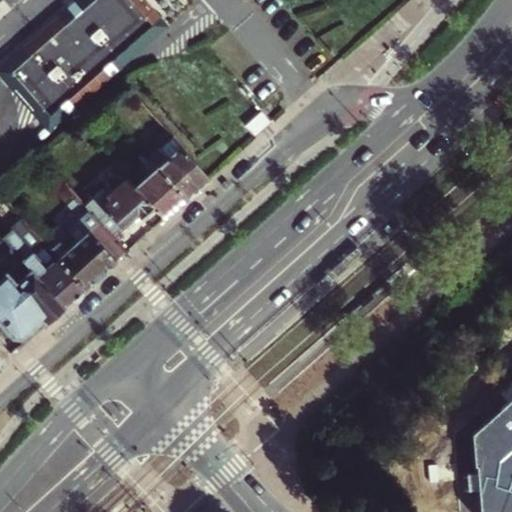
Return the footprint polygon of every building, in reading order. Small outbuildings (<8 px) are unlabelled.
[(160,28),(135,0),(86,0),(19,59),(21,62),(6,76),(43,120),(58,107),(62,111),(160,28)] [(154,156),(162,165),(191,197),(214,177),(176,135),(154,156)] [(143,171),(134,179),(158,207),(168,218),(191,197),(162,165),(149,177),(143,171)] [(102,221),(114,235),(139,213),(144,219),(158,207),(134,179),(131,176),(101,202),(105,206),(96,214),(102,221)] [(54,230),(45,238),(89,287),(130,252),(114,235),(102,221),(78,242),(72,234),(64,241),(54,230)] [(6,236),(24,256),(68,305),(89,287),(45,238),(34,225),(23,236),(16,228),(6,236)] [(68,305),(24,256),(0,277),(0,319),(14,335),(24,335),(45,317),(49,322),(68,305)] [(511,511),(511,396),(471,433),(480,511),(511,511)]
